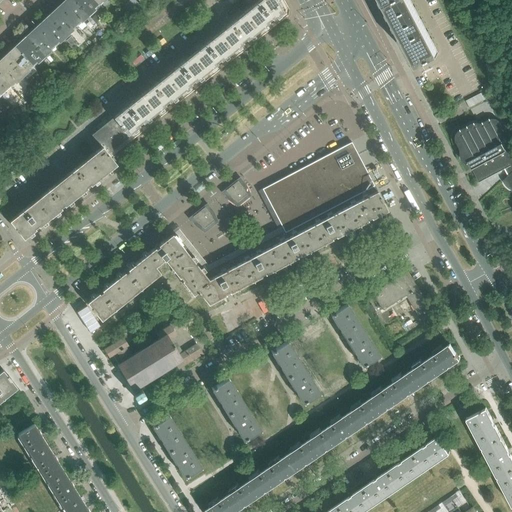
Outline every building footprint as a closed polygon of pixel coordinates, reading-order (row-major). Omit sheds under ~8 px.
[(94,8),(93,7),(97,3),(94,0),(64,0),(59,5),(75,23),(80,19),(81,21),(94,8)] [(128,12),(138,4),(134,0),(130,0),(123,7),(128,12)] [(284,11),(278,0),(259,0),(256,3),(270,21),(273,19),(274,19),(284,11)] [(438,53),(410,0),(383,0),(417,64),(438,53)] [(268,23),(270,21),(256,3),(230,23),(245,41),(248,38),(251,36),(252,36),(251,35),(257,31),(258,31),(258,30),(263,26),(264,26),(265,28),(269,25),(268,23)] [(71,27),(75,23),(59,5),(37,26),(53,44),(58,39),(59,41),(72,29),(71,27)] [(95,23),(90,17),(87,20),(93,26),(95,23)] [(245,41),(230,23),(217,34),(233,53),(243,44),(242,43),(245,41)] [(49,48),(53,44),(37,26),(15,46),(32,64),(36,60),(37,61),(50,49),(49,48)] [(233,53),(217,34),(204,44),(218,62),(221,60),(222,61),(233,53)] [(218,62),(204,44),(191,54),(207,73),(217,65),(217,63),(218,62)] [(27,68),(32,64),(15,46),(0,59),(0,73),(10,84),(14,80),(16,82),(29,69),(27,68)] [(207,73),(191,54),(179,65),(192,83),(194,81),(196,82),(207,73)] [(192,83),(179,65),(166,75),(181,94),(191,86),(190,84),(192,83)] [(0,93),(10,84),(0,73),(0,93)] [(181,94),(166,75),(153,85),(167,103),(169,101),(170,103),(181,94)] [(167,103),(153,85),(140,96),(155,115),(165,106),(165,105),(167,103)] [(155,115),(140,96),(126,106),(141,124),(143,122),(144,123),(155,115)] [(29,105),(33,100),(30,97),(25,101),(29,105)] [(141,124),(126,106),(113,117),(114,117),(129,136),(130,136),(129,135),(139,127),(139,126),(141,124)] [(7,125),(17,115),(13,110),(2,119),(7,125)] [(511,139),(511,138),(508,137),(507,136),(506,135),(505,134),(505,132),(504,131),(504,129),(503,127),(503,125),(502,125),(501,123),(500,122),(499,121),(498,119),(496,119),(495,119),(494,118),(493,116),(488,119),(489,119),(486,120),(485,121),(483,122),(481,123),(477,123),(475,123),(473,123),(471,124),(469,125),(467,126),(465,127),(464,128),(462,128),(461,129),(459,130),(458,131),(457,132),(456,135),(455,137),(455,139),(456,141),(459,146),(459,147),(460,149),(460,151),(461,156),(461,158),(462,160),(463,161),(465,162),(466,164),(467,164),(467,163),(468,162),(479,182),(505,168),(509,175),(504,179),(503,179),(503,180),(503,181),(504,182),(505,184),(507,187),(508,188),(509,188),(511,189),(511,190),(511,189),(511,139)] [(114,117),(98,130),(92,134),(92,135),(101,147),(107,153),(107,152),(112,149),(128,136),(129,136),(114,117)] [(338,202),(373,184),(370,179),(364,166),(362,164),(357,154),(356,151),(351,142),(344,146),(287,176),(269,185),(266,196),(284,230),(302,221),(338,202)] [(112,167),(106,159),(110,156),(107,152),(107,153),(101,147),(87,158),(102,176),(112,167)] [(90,185),(102,176),(87,158),(61,179),(76,196),(87,187),(90,184),(90,185)] [(64,206),(76,196),(61,179),(36,199),(50,217),(61,208),(64,205),(64,206)] [(246,194),(242,187),(237,180),(225,190),(230,197),(237,202),(246,194)] [(387,210),(373,185),(373,184),(338,202),(351,228),(367,220),(371,217),(371,218),(387,210)] [(50,217),(36,199),(9,220),(15,228),(19,233),(24,238),(28,234),(32,231),(35,229),(35,228),(37,227),(38,226),(39,226),(50,217)] [(351,228),(338,202),(302,221),(316,247),(332,239),(331,238),(333,237),(335,236),(335,237),(351,228)] [(213,221),(210,213),(204,206),(192,216),(197,223),(204,228),(213,221)] [(316,247),(302,221),(284,230),(267,239),(280,265),(296,257),(298,256),(300,255),(316,247)] [(155,266),(162,260),(164,259),(170,266),(189,250),(175,232),(172,234),(158,245),(157,247),(155,248),(155,247),(139,260),(153,278),(160,272),(155,266)] [(280,265),(267,239),(231,258),(245,284),(261,276),(261,275),(264,273),(265,274),(280,265)] [(245,284),(231,258),(206,271),(200,263),(189,250),(170,266),(179,277),(182,280),(193,294),(196,291),(197,292),(198,291),(208,304),(226,294),(225,294),(229,292),(245,284)] [(127,299),(147,283),(153,278),(139,260),(128,269),(128,270),(126,271),(125,272),(124,272),(113,281),(127,299)] [(428,307),(412,281),(415,280),(412,276),(410,278),(404,268),(393,274),(395,278),(372,292),(371,292),(382,309),(405,295),(417,314),(428,307)] [(101,320),(121,304),(127,299),(113,281),(102,290),(99,293),(98,292),(87,302),(91,308),(94,312),(95,312),(101,320)] [(355,317),(349,308),(346,303),(346,304),(331,314),(330,313),(330,314),(338,327),(355,317)] [(376,312),(371,304),(367,307),(372,314),(376,312)] [(181,358),(179,354),(175,348),(175,347),(174,345),(173,345),(169,339),(176,335),(172,329),(181,323),(194,340),(198,337),(182,317),(156,333),(159,338),(131,355),(125,346),(127,345),(122,337),(104,348),(109,356),(112,355),(118,364),(117,364),(117,365),(118,365),(120,368),(122,371),(122,372),(133,390),(134,389),(138,387),(175,363),(179,361),(182,359),(182,358),(181,358)] [(363,329),(355,317),(338,327),(346,340),(363,329)] [(371,342),(363,329),(346,340),(354,353),(371,342)] [(296,354),(287,340),(286,341),(287,341),(271,351),(271,350),(270,351),(279,364),(296,354)] [(379,356),(371,342),(354,353),(363,366),(363,365),(378,355),(379,356)] [(183,366),(202,354),(196,344),(179,354),(181,358),(182,358),(182,359),(179,361),(183,366)] [(460,358),(459,358),(450,345),(450,344),(429,358),(439,373),(460,358)] [(303,366),(296,354),(279,364),(287,377),(303,366)] [(439,373),(429,358),(409,372),(419,387),(439,373)] [(311,379),(303,366),(287,377),(295,390),(311,379)] [(0,400),(17,387),(10,379),(11,379),(8,375),(7,375),(2,369),(0,370),(0,400)] [(419,387),(409,372),(389,386),(399,400),(419,387)] [(236,391),(228,377),(227,378),(212,388),(212,387),(211,388),(219,401),(236,391)] [(320,393),(311,379),(295,390),(303,403),(304,403),(303,402),(319,393),(320,393)] [(399,400),(389,386),(368,399),(378,414),(399,400)] [(141,389),(140,390),(138,387),(134,389),(136,393),(133,394),(136,400),(145,395),(141,389)] [(244,404),(236,391),(219,401),(227,414),(244,404)] [(378,414),(368,399),(348,413),(358,428),(378,414)] [(252,416),(244,404),(227,414),(235,427),(252,416)] [(502,437),(486,407),(485,408),(486,408),(467,418),(467,417),(482,447),(502,437)] [(358,428),(348,413),(327,427),(338,442),(358,428)] [(177,428),(168,414),(168,415),(153,425),(152,424),(152,425),(160,438),(177,428)] [(261,430),(252,416),(235,427),(244,440),(244,439),(260,430),(261,430)] [(48,446),(40,434),(34,424),(32,425),(17,434),(31,456),(48,446)] [(338,442),(327,427),(307,441),(318,456),(338,442)] [(185,441),(177,428),(160,438),(168,451),(185,441)] [(449,451),(439,436),(439,435),(425,445),(431,453),(436,461),(450,452),(450,451),(449,451)] [(511,469),(511,456),(502,437),(482,447),(498,477),(511,469)] [(193,453),(185,441),(168,451),(176,464),(193,453)] [(318,456),(307,441),(287,455),(297,470),(318,456)] [(436,461),(431,453),(425,445),(413,453),(424,469),(436,461)] [(64,472),(48,446),(31,456),(48,482),(64,472)] [(201,467),(193,453),(176,464),(185,477),(188,474),(200,467),(201,467)] [(424,469),(413,453),(401,461),(412,478),(424,469)] [(297,470),(287,455),(266,469),(276,484),(297,470)] [(412,478),(401,461),(388,470),(399,486),(412,478)] [(276,484),(266,469),(246,483),(256,497),(276,484)] [(511,469),(498,477),(511,503),(511,469)] [(399,486),(388,470),(376,478),(387,495),(399,486)] [(80,498),(72,484),(64,472),(48,482),(64,508),(80,498)] [(387,495),(376,478),(364,487),(375,503),(387,495)] [(256,497),(246,483),(226,496),(236,511),(256,497)] [(375,503),(364,487),(351,496),(362,511),(375,503)] [(466,501),(459,491),(451,496),(453,500),(458,506),(466,501)] [(234,511),(236,511),(226,496),(205,511),(206,511),(234,511)] [(361,511),(362,511),(351,496),(338,504),(343,511),(361,511)] [(89,511),(80,498),(64,508),(66,511),(89,511)]
